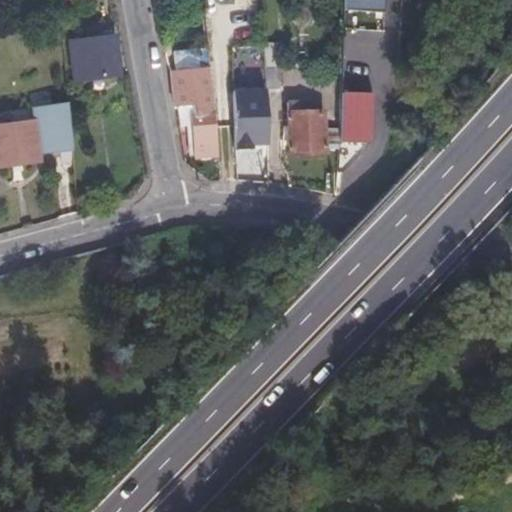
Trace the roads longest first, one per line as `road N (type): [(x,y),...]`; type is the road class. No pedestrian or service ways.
road 1 (primary): [(511,101),(118,511)]
road 2 (primary): [(175,511),(511,165)]
road 3 (tertiary): [(167,212),(285,212),(511,253)]
road 4 (residential): [(130,0),(167,212)]
road 5 (tertiary): [(0,255),(167,212)]
